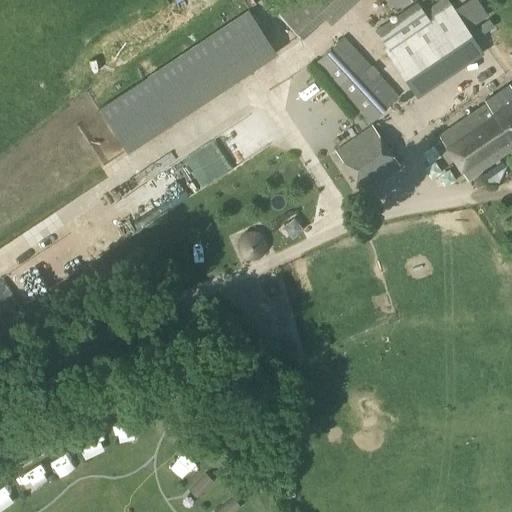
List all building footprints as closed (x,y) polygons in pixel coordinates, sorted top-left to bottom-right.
[(448,6),(444,0),(439,0),(431,6),(426,0),(418,6),(415,2),(374,30),(387,48),(384,50),(416,98),(482,53),(449,6),(448,6)] [(296,21),(305,35),(331,17),(322,4),(296,21)] [(251,14),(104,112),(130,151),(277,52),(251,14)] [(366,125),(397,96),(342,37),(311,66),(366,125)] [(511,90),(507,84),(484,100),(485,102),(437,135),(468,180),(511,149),(511,90)] [(336,102),(319,122),(336,136),(353,116),(336,102)] [(361,191),(398,165),(370,125),(333,150),(361,191)] [(109,154),(104,159),(97,152),(71,175),(77,182),(68,189),(79,201),(119,165),(109,154)] [(266,252),(267,246),(265,239),(261,233),(256,230),(252,228),(248,228),(241,230),(236,234),(233,241),(232,247),(233,253),(237,258),(242,262),(247,263),(250,263),(257,262),(262,258),(266,252)] [(137,414),(161,404),(155,392),(132,401),(137,414)] [(168,412),(182,429),(195,418),(181,401),(168,412)] [(181,447),(164,446),(163,464),(180,465),(181,447)] [(204,473),(191,487),(200,496),(214,481),(204,473)] [(232,497),(216,509),(218,511),(233,511),(239,507),(232,497)]
